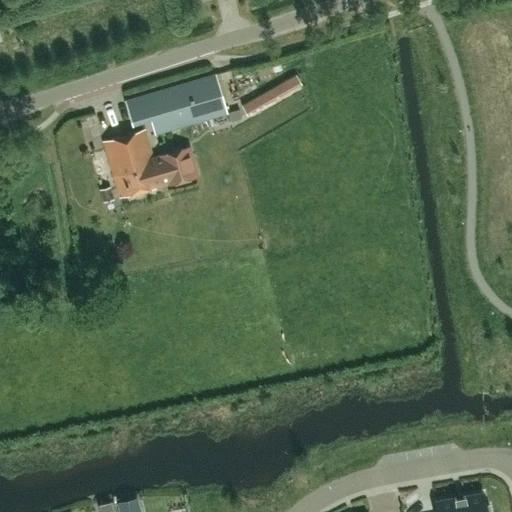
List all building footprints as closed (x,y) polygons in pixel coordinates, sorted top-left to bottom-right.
[(300,82),(295,72),(241,103),(247,113),(300,82)] [(126,101),(131,121),(150,115),(155,134),(226,113),(215,74),(126,101)] [(160,185),(179,179),(198,174),(189,147),(152,157),(144,129),(103,141),(119,198),(161,186),(160,185)] [(99,189),(101,203),(114,199),(110,186),(99,189)] [(455,498),(453,498),(437,501),(435,501),(437,511),(489,511),(489,506),(485,506),(483,493),(481,493),(481,494),(465,496),(463,496),(463,497),(455,498)] [(111,502),(98,505),(99,511),(110,511),(113,511),(111,502)]
